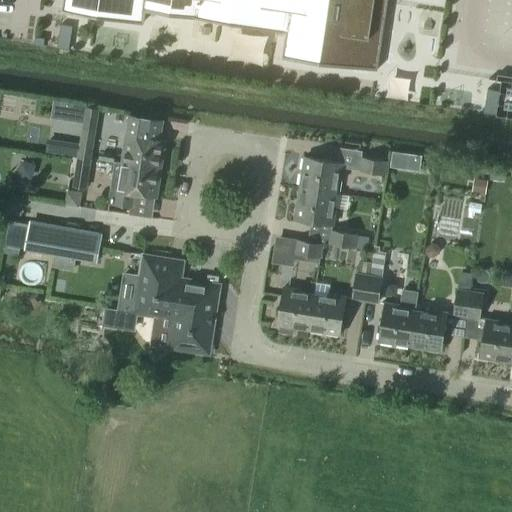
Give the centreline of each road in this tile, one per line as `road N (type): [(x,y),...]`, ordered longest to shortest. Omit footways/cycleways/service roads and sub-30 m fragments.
road 1 (residential): [(511,395),(255,356),(244,340),(252,234)]
road 2 (residential): [(252,234),(266,163),(232,138),(200,146),(189,225)]
